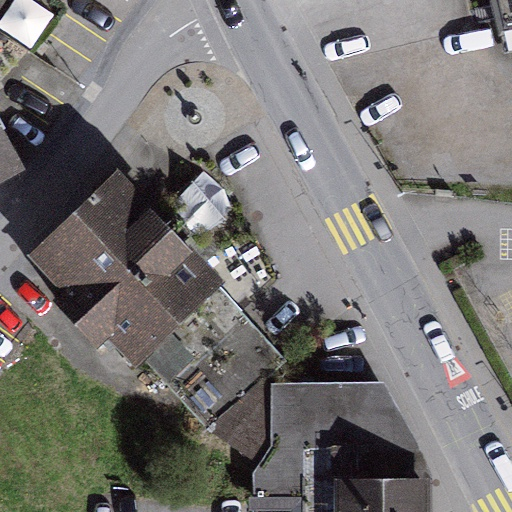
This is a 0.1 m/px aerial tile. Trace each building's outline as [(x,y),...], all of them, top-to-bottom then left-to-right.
[(511,0),(495,0),(500,19),(511,15),(511,0)] [(0,181),(31,168),(0,98),(0,181)] [(114,154),(27,234),(140,354),(226,274),(114,154)] [(172,200),(213,231),(234,204),(192,173),(172,200)] [(383,378),(273,379),(273,511),(429,511),(430,469),(383,378)]
